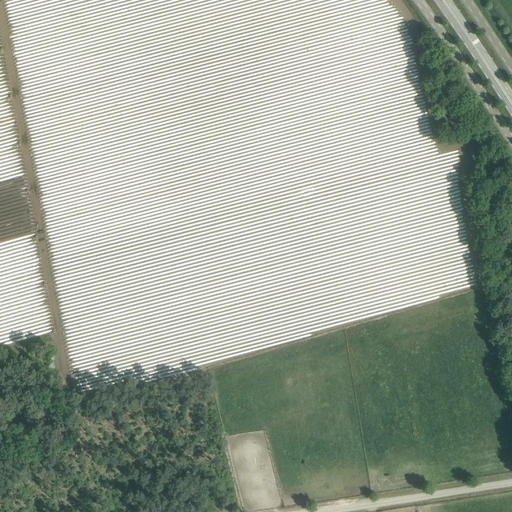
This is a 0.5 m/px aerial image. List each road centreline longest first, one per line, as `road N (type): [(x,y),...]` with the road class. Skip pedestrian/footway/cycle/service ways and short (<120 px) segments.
road 1 (unclassified): [(319,511),(511,482)]
road 2 (unclassified): [(511,141),(416,0)]
road 3 (primary): [(511,105),(441,0)]
